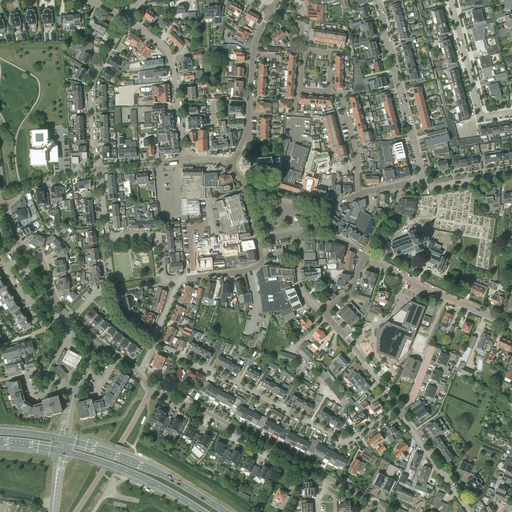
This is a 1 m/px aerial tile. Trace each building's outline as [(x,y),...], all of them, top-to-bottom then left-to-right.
[(402,4),(403,3),(401,0),(400,0),(396,1),(397,4),(391,5),(392,11),(400,9),(400,10),(404,9),(404,7),(400,8),(399,4),(402,4)] [(511,7),(511,5),(510,0),(502,0),(505,10),(511,7)] [(166,16),(169,16),(168,2),(158,3),(158,7),(161,7),(162,4),(164,4),(165,7),(166,16)] [(234,11),(237,5),(232,2),(229,8),(234,11)] [(307,20),(323,21),(324,5),(311,4),(311,6),(308,6),(307,20)] [(207,7),(208,8),(204,8),(205,18),(214,17),(214,6),(211,6),(211,5),(208,6),(208,7),(207,7)] [(237,5),(234,11),(240,14),(243,8),(237,5)] [(185,14),(185,13),(184,6),(176,7),(177,14),(182,13),(182,20),(192,19),(194,19),(194,14),(192,14),(185,14)] [(214,20),(215,23),(215,24),(220,24),(219,17),(222,16),(224,7),(220,7),(220,6),(214,6),(214,17),(214,20)] [(363,17),(369,16),(366,7),(358,9),(360,18),(361,18),(363,17)] [(152,14),(153,13),(146,8),(144,11),(147,13),(144,17),(147,19),(146,19),(151,23),(153,20),(155,21),(158,17),(156,16),(152,14)] [(482,9),(481,9),(471,12),(472,18),(482,15),(481,13),(483,12),(482,9)] [(52,20),(51,15),(51,11),(49,11),(49,10),(45,10),(45,12),(43,12),(43,15),(42,16),(42,21),(44,21),(44,24),(45,26),(51,26),(51,24),(52,24),(51,20),(52,20)] [(435,18),(443,16),(442,10),(433,12),(435,18)] [(28,11),(28,13),(26,13),(27,17),(26,17),(26,22),(28,22),(29,25),(29,29),(36,28),(36,24),(35,21),(36,20),(35,15),(34,15),(34,12),(32,12),(32,11),(28,11)] [(74,24),(74,26),(80,26),(80,28),(84,28),(83,11),(79,12),(79,15),(73,15),(74,24)] [(250,20),(254,14),(248,11),(245,17),(243,15),(238,24),(242,27),(247,18),(250,20)] [(506,13),(502,14),(495,16),(496,19),(504,17),(505,23),(511,21),(511,14),(511,15),(511,13),(509,14),(509,12),(506,13)] [(15,13),(11,14),(11,16),(10,16),(11,20),(9,20),(10,24),(12,24),(13,28),(14,32),(21,30),(20,26),(19,23),(20,23),(18,17),(18,18),(17,14),(16,14),(15,13)] [(259,17),(254,14),(250,20),(254,22),(251,28),(247,26),(246,29),(251,32),(256,23),(258,25),(261,20),(259,19),(259,17)] [(64,16),(65,20),(63,20),(64,24),(69,24),(69,27),(71,27),(71,30),(74,30),(74,24),(73,15),(64,16)] [(492,19),(484,21),(482,15),(472,18),(474,24),(476,23),(477,27),(486,24),(493,22),(492,19)] [(98,30),(102,22),(96,19),(96,20),(92,18),(91,21),(95,23),(92,28),(94,29),(95,28),(98,30)] [(445,22),(436,24),(434,24),(435,30),(438,29),(438,30),(446,27),(448,27),(446,21),(445,22)] [(511,21),(505,23),(507,29),(504,29),(503,28),(499,30),(499,32),(496,32),(496,35),(500,34),(503,33),(510,31),(510,30),(511,29),(511,21)] [(102,22),(98,30),(102,32),(101,33),(104,34),(108,25),(102,22)] [(477,27),(478,30),(472,31),(474,42),(482,40),(485,39),(484,36),(485,34),(483,28),(494,26),(493,22),(486,24),(477,27)] [(365,31),(372,29),(370,23),(363,25),(365,31)] [(174,43),(178,38),(182,35),(179,32),(177,33),(176,32),(177,31),(173,27),(169,31),(171,33),(167,37),(174,43)] [(322,42),(324,31),(321,31),(322,28),(317,27),(316,30),(311,29),(309,40),(315,41),(315,43),(319,44),(319,42),(322,42)] [(405,27),(397,29),(398,35),(406,33),(406,34),(410,32),(409,27),(405,28),(405,27)] [(438,30),(439,35),(437,36),(438,39),(439,39),(446,37),(445,34),(448,33),(446,27),(438,30)] [(250,35),(240,30),(239,29),(237,33),(247,39),(250,35)] [(276,33),(281,40),(282,42),(284,45),(288,43),(284,37),(288,35),(286,31),(284,32),(283,29),(281,30),(280,30),(278,31),(278,30),(277,30),(276,31),(276,32),(276,33)] [(327,32),(324,31),(322,42),(326,43),(325,44),(330,45),(330,43),(333,44),(335,33),(332,32),(332,30),(327,29),(327,32)] [(365,31),(362,32),(364,36),(366,35),(366,38),(374,36),(372,29),(365,31)] [(338,33),(335,33),(333,44),(336,44),(336,46),(341,47),(341,45),(344,46),(346,34),(343,34),(343,32),(338,31),(338,33)] [(126,41),(127,41),(126,42),(125,43),(129,45),(130,44),(135,37),(129,32),(127,36),(129,37),(126,41)] [(281,40),(276,33),(275,33),(275,32),(274,32),(273,33),(273,34),(271,36),(277,45),(282,42),(281,40)] [(42,33),(37,34),(38,38),(34,39),(35,43),(43,41),(42,33)] [(247,39),(237,33),(233,40),(237,41),(237,42),(243,45),(244,43),(245,44),(246,42),(247,41),(247,40),(247,39)] [(408,39),(406,34),(406,33),(398,35),(400,41),(406,39),(407,42),(412,41),(415,40),(414,37),(408,39)] [(135,37),(130,44),(135,47),(137,43),(139,45),(142,41),(135,37)] [(446,37),(439,39),(440,42),(439,43),(440,49),(443,48),(451,46),(453,45),(451,39),(447,40),(446,37)] [(178,38),(174,42),(177,45),(176,45),(180,49),(184,45),(186,47),(190,43),(185,39),(182,42),(178,38)] [(485,50),(482,40),(474,42),(477,52),(485,50)] [(375,42),(369,44),(369,41),(366,41),(355,44),(354,49),(358,48),(359,47),(360,48),(364,47),(368,49),(369,48),(369,51),(377,49),(375,42)] [(412,41),(407,42),(407,45),(401,46),(403,52),(411,51),(415,50),(414,48),(410,49),(409,45),(413,44),(412,41)] [(76,45),(76,48),(82,52),(78,60),(86,64),(91,56),(86,54),(88,50),(90,52),(94,45),(88,42),(84,48),(79,45),(76,45)] [(142,48),(145,51),(147,52),(151,47),(146,43),(142,48)] [(145,51),(140,58),(139,59),(141,61),(145,60),(146,59),(154,50),(151,47),(147,52),(145,51)] [(127,60),(132,53),(133,54),(136,50),(134,48),(131,52),(128,50),(123,57),(127,60)] [(145,51),(142,48),(136,55),(140,58),(145,51)] [(244,54),(241,54),(242,50),(231,49),(231,52),(233,52),(233,60),(244,61),(244,54)] [(369,51),(367,51),(369,58),(364,59),(365,62),(371,61),(376,59),(376,56),(379,56),(377,49),(369,51)] [(411,51),(403,52),(404,58),(412,56),(412,57),(416,56),(415,50),(411,51)] [(489,56),(486,57),(479,59),(481,69),(491,67),(489,56)] [(455,63),(454,57),(446,60),(447,65),(455,63)] [(113,70),(120,74),(122,71),(118,69),(120,66),(118,65),(121,61),(117,59),(116,60),(112,58),(112,60),(110,60),(109,62),(110,63),(109,64),(114,67),(113,70)] [(183,71),(189,70),(189,62),(190,62),(190,58),(183,58),(183,62),(182,63),(183,71)] [(162,59),(144,61),(145,68),(163,65),(162,59)] [(365,62),(359,64),(355,65),(354,65),(353,88),(353,94),(366,91),(364,85),(363,79),(360,67),(371,64),(371,61),(365,62)] [(375,73),(382,71),(381,66),(382,66),(380,61),(373,63),(375,73)] [(80,67),(77,73),(84,76),(86,71),(80,67)] [(449,78),(459,76),(457,70),(454,71),(453,67),(446,69),(447,73),(449,78)] [(491,67),(481,69),(484,80),(492,78),(490,71),(492,71),(491,67)] [(157,72),(157,76),(157,77),(161,76),(161,77),(166,77),(166,75),(166,74),(166,68),(154,70),(154,72),(157,72)] [(120,74),(113,70),(111,73),(106,70),(105,71),(104,71),(103,73),(103,74),(102,76),(106,78),(105,79),(109,81),(112,76),(113,77),(115,75),(118,77),(120,74)] [(203,70),(202,70),(196,71),(183,72),(184,80),(194,79),(193,75),(197,75),(198,82),(203,81),(203,80),(203,70)] [(84,76),(77,73),(74,78),(81,82),(84,76)] [(417,74),(409,76),(410,82),(416,80),(417,83),(425,81),(425,78),(422,79),(421,74),(417,75),(417,74)] [(376,76),(363,79),(364,85),(373,83),(375,90),(387,87),(387,86),(387,83),(386,83),(384,77),(377,79),(376,76)] [(459,76),(449,78),(448,79),(449,82),(451,81),(452,84),(460,81),(459,76)] [(452,84),(450,84),(451,90),(453,90),(453,89),(462,87),(460,81),(452,84)] [(499,89),(497,83),(488,85),(489,92),(499,89)] [(144,98),(145,98),(148,98),(148,99),(157,99),(160,98),(160,97),(163,97),(164,98),(166,98),(166,96),(170,96),(169,88),(168,85),(161,86),(155,86),(155,94),(152,94),(152,93),(151,92),(143,93),(144,98)] [(414,95),(422,93),(420,87),(412,89),(414,95)] [(463,93),(462,87),(453,89),(453,90),(455,95),(463,93)] [(231,89),(228,89),(228,92),(231,92),(231,96),(231,97),(242,98),(243,89),(232,89),(231,89)] [(500,95),(499,89),(489,92),(491,97),(494,97),(495,100),(509,96),(508,93),(500,95)] [(386,92),(377,95),(378,99),(379,98),(381,103),(383,103),(390,101),(389,95),(387,95),(386,92)] [(456,114),(457,114),(457,113),(459,113),(468,110),(466,105),(458,107),(455,108),(456,114)] [(242,115),(242,106),(228,106),(228,114),(242,115)] [(152,113),(150,113),(150,116),(160,115),(160,114),(164,114),(164,112),(164,107),(151,108),(152,113)] [(457,113),(457,114),(459,122),(469,120),(468,117),(469,117),(468,110),(459,113),(457,113)] [(172,113),(164,114),(160,114),(160,115),(161,130),(173,129),(173,124),(173,118),(172,113)] [(335,123),(337,122),(336,118),(334,118),(333,115),(323,118),(325,128),(336,126),(335,123)] [(200,126),(206,125),(205,119),(199,120),(199,117),(188,118),(188,121),(188,127),(189,130),(200,129),(200,126)] [(219,126),(220,137),(220,138),(221,138),(222,142),(223,149),(228,148),(226,137),(227,137),(227,133),(226,131),(225,121),(221,122),(222,126),(219,126)] [(429,122),(421,124),(423,130),(431,128),(429,122)] [(336,126),(325,128),(328,139),(339,136),(338,133),(340,133),(339,128),(337,129),(336,126)] [(447,142),(450,141),(448,134),(447,134),(446,129),(426,134),(427,139),(425,140),(428,149),(430,148),(431,151),(431,150),(432,149),(434,156),(443,154),(448,153),(448,151),(448,148),(447,142)] [(171,134),(171,130),(157,131),(158,134),(162,134),(166,134),(167,142),(169,142),(178,141),(177,133),(171,134)] [(198,131),(199,140),(198,140),(198,152),(207,151),(207,140),(206,134),(207,134),(207,130),(206,130),(202,130),(202,131),(198,131)] [(398,130),(390,132),(392,138),(399,136),(398,130)] [(53,145),(52,144),(54,142),(53,141),(51,143),(50,142),(49,133),(47,133),(47,132),(43,132),(43,133),(40,134),(40,132),(36,132),(35,135),(33,136),(33,140),(34,140),(34,143),(33,143),(33,147),(34,147),(34,151),(31,151),(31,155),(33,155),(33,158),(31,158),(31,162),(34,163),(35,165),(39,165),(39,164),(42,164),(42,165),(46,165),(46,162),(50,162),(54,162),(55,160),(58,159),(57,147),(56,147),(56,145),(53,145)] [(228,133),(227,133),(227,137),(228,137),(230,148),(236,147),(235,142),(237,142),(237,139),(236,138),(235,132),(230,133),(228,133)] [(359,134),(360,135),(360,138),(358,138),(360,143),(361,142),(362,145),(373,143),(372,140),(375,139),(373,134),(371,135),(370,132),(367,133),(359,134)] [(73,135),(68,136),(68,138),(76,138),(76,141),(75,141),(75,143),(80,143),(80,141),(84,141),(84,135),(76,135),(73,135)] [(340,139),(339,136),(328,139),(331,149),(334,149),(342,147),(341,146),(341,144),(343,143),(341,139),(340,139)] [(450,141),(447,142),(448,148),(460,146),(459,140),(458,140),(457,136),(450,138),(451,141),(450,141)] [(130,149),(130,158),(136,157),(136,149),(134,149),(134,146),(133,146),(132,140),(128,140),(128,144),(129,144),(130,149)] [(179,154),(178,141),(169,142),(169,148),(171,147),(172,154),(179,154)] [(380,141),(379,142),(374,143),(375,143),(376,149),(382,150),(384,161),(387,162),(391,161),(392,165),(394,180),(410,176),(401,143),(392,145),(391,141),(388,142),(380,142),(380,141)] [(304,176),(301,175),(310,145),(303,143),(302,147),(294,144),(285,174),(283,173),(281,181),(279,181),(278,187),(277,188),(278,188),(295,193),(298,182),(299,180),(303,181),(304,176)] [(164,155),(172,154),(171,147),(169,148),(167,148),(167,145),(163,146),(164,148),(159,148),(159,153),(164,153),(164,155)] [(344,146),(341,146),(342,147),(334,149),(336,160),(347,157),(346,153),(348,153),(347,148),(345,149),(344,146)] [(78,153),(71,154),(72,164),(79,164),(78,160),(87,159),(87,153),(78,153)] [(311,153),(309,162),(315,163),(315,164),(318,163),(317,157),(317,156),(318,155),(311,153)] [(448,153),(443,154),(444,161),(437,162),(438,171),(448,169),(447,162),(450,161),(449,159),(448,153)] [(483,155),(480,155),(481,161),(484,161),(485,164),(491,163),(490,155),(489,153),(483,154),(483,155)] [(317,156),(317,157),(318,163),(328,161),(326,154),(317,156)] [(480,155),(477,156),(477,155),(471,156),(472,166),(478,165),(478,162),(481,161),(480,155)] [(280,167),(280,166),(279,159),(280,158),(279,158),(278,159),(277,156),(271,156),(271,158),(248,160),(248,161),(241,161),(240,161),(240,162),(241,169),(240,170),(241,170),(242,170),(248,169),(249,170),(250,170),(263,169),(263,171),(267,171),(267,169),(272,168),(272,167),(279,166),(280,167)] [(384,170),(383,170),(383,171),(383,172),(383,182),(383,183),(384,183),(385,183),(385,182),(394,180),(392,165),(391,161),(387,162),(384,161),(384,170)] [(309,162),(306,171),(313,173),(315,164),(315,163),(309,162)] [(182,215),(187,215),(200,215),(199,200),(205,199),(204,188),(203,176),(202,176),(202,170),(182,170),(182,177),(182,181),(182,186),(182,192),(181,192),(182,213),(182,215)] [(372,172),(372,173),(372,184),(378,184),(378,177),(380,177),(380,172),(372,172)] [(155,191),(154,180),(148,181),(147,173),(137,174),(138,185),(146,184),(147,187),(150,187),(151,192),(155,191)] [(204,176),(203,176),(204,188),(210,188),(210,187),(213,187),(215,187),(217,186),(228,183),(233,182),(229,175),(229,176),(228,176),(228,175),(225,176),(225,175),(218,178),(219,180),(217,180),(217,173),(212,174),(212,175),(208,175),(208,174),(203,174),(204,176)] [(302,188),(301,194),(311,197),(313,191),(315,192),(317,187),(315,187),(317,179),(305,176),(304,179),(303,179),(302,188)] [(78,182),(78,185),(74,185),(75,192),(79,191),(79,190),(85,189),(84,181),(78,182)] [(233,182),(228,183),(217,186),(215,187),(213,187),(213,190),(215,190),(215,191),(220,191),(220,193),(223,193),(223,194),(231,191),(232,191),(235,187),(234,186),(233,183),(232,183),(232,182),(233,182)] [(334,182),(331,182),(331,188),(334,187),(335,195),(342,194),(341,184),(335,185),(334,182)] [(343,192),(351,192),(350,184),(343,184),(343,192)] [(60,186),(56,187),(57,195),(56,195),(57,202),(63,201),(62,195),(64,195),(63,187),(60,187),(60,186)] [(313,191),(311,197),(323,200),(325,195),(326,190),(317,187),(315,192),(313,191)] [(38,189),(36,190),(37,200),(37,203),(38,203),(38,204),(40,204),(45,203),(45,206),(47,206),(49,206),(48,195),(44,195),(44,193),(43,189),(41,189),(41,188),(38,189)] [(117,196),(117,193),(109,194),(109,200),(112,200),(112,202),(117,201),(117,196)] [(230,228),(247,223),(248,223),(246,217),(244,212),(245,211),(244,209),(243,205),(241,200),(242,200),(240,194),(222,199),(223,200),(216,202),(220,215),(220,218),(222,233),(224,233),(224,235),(229,235),(232,235),(230,228)] [(389,195),(380,194),(378,194),(377,198),(380,198),(379,203),(388,205),(389,195)] [(511,203),(510,194),(503,195),(504,198),(503,199),(503,204),(511,203)] [(485,198),(486,201),(484,201),(482,203),(483,205),(484,206),(486,206),(487,211),(499,209),(500,203),(494,203),(493,197),(485,198)] [(83,199),(83,201),(83,204),(79,204),(78,205),(75,205),(76,208),(79,208),(92,206),(92,200),(89,201),(89,198),(83,199)] [(352,240),(357,243),(360,238),(361,238),(362,236),(368,239),(373,228),(376,223),(375,223),(376,221),(370,217),(370,216),(363,211),(365,207),(367,207),(366,200),(366,199),(359,201),(358,200),(358,201),(351,203),(347,205),(349,209),(348,213),(342,220),(344,222),(343,222),(345,224),(345,223),(346,224),(346,223),(347,221),(355,223),(354,225),(352,229),(347,238),(351,241),(352,241),(352,240)] [(397,210),(394,210),(393,212),(397,213),(396,215),(413,217),(414,211),(415,211),(416,201),(405,199),(405,202),(398,201),(397,210)] [(31,218),(30,215),(28,209),(27,210),(25,205),(27,205),(25,200),(19,202),(22,210),(15,212),(18,221),(25,218),(25,220),(31,218)] [(73,200),(67,201),(64,201),(64,207),(67,207),(68,209),(74,208),(73,200)] [(349,209),(347,205),(347,204),(339,207),(341,214),(337,219),(329,212),(322,218),(334,228),(342,220),(348,213),(349,209)] [(135,216),(135,219),(127,219),(128,229),(132,229),(138,229),(137,216),(135,216)] [(86,219),(87,228),(92,227),(92,225),(94,224),(94,218),(86,219)] [(344,222),(342,220),(334,228),(340,234),(344,229),(345,228),(343,227),(342,227),(345,224),(343,222),(344,222)] [(347,221),(346,224),(348,224),(342,234),(342,235),(347,238),(352,229),(354,225),(355,223),(347,221)] [(250,232),(247,223),(230,228),(232,235),(250,232)] [(28,239),(32,235),(35,231),(34,228),(31,229),(29,226),(21,231),(22,234),(23,237),(25,236),(26,237),(28,239)] [(92,229),(85,229),(81,230),(82,233),(87,232),(88,238),(96,237),(95,231),(92,231),(92,229)] [(444,238),(438,236),(435,243),(430,240),(428,240),(428,239),(429,239),(428,239),(427,236),(428,235),(427,235),(427,236),(424,235),(424,234),(424,235),(421,236),(421,235),(420,235),(420,234),(420,233),(419,233),(418,232),(418,233),(417,230),(415,231),(415,230),(414,231),(411,232),(411,231),(410,231),(411,232),(408,233),(407,233),(406,233),(407,234),(408,236),(404,238),(403,237),(403,238),(399,240),(398,239),(398,240),(394,242),(393,241),(393,242),(391,243),(391,244),(390,244),(390,245),(391,245),(391,247),(390,247),(391,248),(393,255),(394,256),(394,255),(396,254),(395,255),(395,256),(396,257),(397,256),(398,255),(399,257),(398,258),(399,258),(399,257),(404,255),(404,256),(405,256),(404,255),(409,253),(409,254),(410,254),(409,253),(414,251),(415,254),(415,255),(416,254),(419,253),(419,254),(420,253),(419,252),(422,251),(423,252),(423,251),(432,255),(428,263),(433,265),(432,268),(433,268),(436,269),(436,270),(437,272),(439,273),(441,272),(443,270),(445,271),(447,266),(445,265),(447,259),(442,257),(440,256),(441,252),(439,251),(441,246),(444,238)] [(32,235),(28,239),(30,241),(32,241),(31,243),(37,246),(40,236),(35,234),(34,235),(32,235)] [(40,237),(40,236),(37,246),(42,248),(45,243),(47,244),(50,237),(42,234),(40,237)] [(50,235),(50,237),(47,244),(50,245),(49,246),(51,248),(53,250),(61,244),(57,239),(57,240),(55,237),(50,235)] [(360,238),(357,243),(364,247),(368,239),(362,236),(361,238),(360,238)] [(96,237),(88,238),(89,244),(84,244),(84,247),(94,246),(94,243),(97,243),(96,237)] [(253,240),(241,242),(242,249),(241,250),(242,252),(243,252),(255,250),(253,240)] [(304,243),(304,253),(314,253),(316,253),(317,243),(315,243),(314,243),(313,242),(312,242),(311,243),(305,243),(304,243)] [(325,253),(324,253),(325,259),(326,265),(327,270),(336,270),(336,264),(335,253),(331,252),(331,243),(331,242),(330,242),(325,242),(325,243),(325,253)] [(318,260),(325,259),(324,253),(325,253),(325,243),(324,243),(317,243),(316,253),(318,253),(318,260)] [(341,264),(343,257),(345,247),(332,243),(331,243),(331,252),(335,253),(336,264),(337,264),(337,270),(341,270),(342,270),(344,270),(345,264),(341,264)] [(61,244),(53,250),(57,255),(58,254),(59,258),(68,256),(67,252),(65,249),(61,244)] [(94,246),(84,247),(85,250),(89,249),(90,255),(98,254),(97,248),(94,249),(94,246)] [(231,254),(224,255),(224,259),(225,259),(225,262),(226,267),(256,261),(254,251),(243,253),(231,254)] [(344,270),(351,272),(352,272),(353,272),(355,265),(352,264),(354,254),(348,251),(345,264),(344,270)] [(179,253),(175,253),(177,271),(183,270),(182,263),(180,263),(179,260),(180,260),(179,253)] [(304,253),(304,261),(311,261),(316,261),(318,261),(318,260),(318,253),(316,253),(314,253),(304,253)] [(90,258),(91,261),(87,262),(87,265),(90,264),(96,263),(96,261),(99,260),(100,259),(99,257),(98,257),(98,254),(90,255),(87,256),(87,259),(90,258)] [(224,255),(223,255),(212,256),(213,261),(214,267),(218,267),(218,266),(219,266),(220,266),(224,266),(224,262),(225,262),(225,259),(224,259),(224,255)] [(68,256),(59,258),(59,261),(55,262),(55,264),(56,268),(66,266),(65,263),(69,261),(68,256)] [(90,264),(90,267),(89,267),(90,273),(100,272),(100,269),(101,269),(101,266),(100,266),(97,266),(96,263),(90,264)] [(270,265),(263,266),(263,270),(257,273),(261,306),(262,313),(282,311),(292,306),(291,305),(299,302),(294,289),(290,289),(281,292),(281,281),(282,277),(283,266),(270,265)] [(66,266),(56,268),(57,274),(59,273),(60,276),(66,275),(66,272),(67,272),(66,266)] [(281,281),(281,292),(290,289),(289,284),(285,285),(285,282),(291,281),(292,284),(296,283),(294,272),(294,267),(287,267),(286,281),(281,281)] [(365,289),(371,273),(365,271),(360,288),(365,289)] [(89,273),(90,279),(89,279),(89,281),(98,281),(98,278),(101,278),(101,277),(102,277),(102,274),(101,274),(100,272),(90,273),(89,273)] [(305,275),(300,275),(302,281),(307,280),(316,279),(321,279),(320,274),(316,274),(316,273),(315,273),(315,274),(313,274),(313,273),(312,273),(305,274),(305,275)] [(371,273),(365,289),(372,291),(377,275),(371,273)] [(342,274),(340,280),(338,279),(336,285),(345,287),(346,281),(349,282),(351,275),(342,274)] [(66,275),(60,276),(60,279),(58,279),(59,282),(59,285),(69,283),(68,277),(67,278),(66,275)] [(250,293),(245,294),(242,281),(235,283),(238,296),(244,295),(244,299),(243,299),(245,306),(253,304),(250,293)] [(211,299),(215,284),(207,282),(203,297),(211,299)] [(480,285),(475,283),(473,282),(471,286),(472,286),(470,292),(475,295),(480,285)] [(69,283),(59,285),(60,291),(63,291),(63,292),(64,295),(70,292),(69,290),(70,289),(69,283)] [(222,294),(221,303),(225,304),(226,297),(226,294),(231,295),(231,293),(232,284),(225,284),(225,285),(223,285),(222,294)] [(480,285),(475,295),(481,297),(483,291),(484,291),(486,287),(480,285)] [(187,286),(183,293),(192,297),(192,296),(191,296),(193,292),(194,293),(195,290),(194,289),(187,286)] [(156,293),(166,296),(167,292),(162,290),(162,289),(158,287),(156,293)] [(7,288),(0,292),(0,295),(2,299),(10,293),(7,288)] [(365,289),(360,288),(356,299),(365,301),(368,302),(372,291),(365,289)] [(375,301),(375,302),(374,304),(378,305),(379,302),(385,304),(387,299),(388,294),(384,292),(383,293),(378,291),(375,301)] [(70,292),(64,295),(66,297),(67,298),(66,299),(70,303),(73,301),(77,296),(73,292),(71,293),(70,292)] [(497,292),(497,294),(495,293),(494,294),(492,297),(490,302),(496,304),(496,305),(500,306),(504,296),(504,295),(504,294),(497,292)] [(2,299),(0,299),(0,301),(2,305),(14,298),(10,293),(2,299)] [(184,305),(197,311),(198,307),(190,304),(190,303),(189,303),(190,301),(191,301),(192,297),(183,293),(180,301),(185,303),(184,305)] [(133,305),(134,305),(133,304),(131,297),(123,299),(126,309),(134,307),(133,305)] [(14,298),(2,305),(2,306),(5,311),(8,309),(17,303),(14,298)] [(342,319),(354,307),(350,302),(337,315),(342,319)] [(387,323),(376,333),(376,353),(398,362),(407,353),(418,324),(425,308),(410,302),(395,315),(393,320),(391,325),(387,323)] [(17,303),(8,309),(12,314),(20,308),(17,303)] [(178,306),(175,314),(181,316),(182,312),(184,313),(186,309),(178,306)] [(354,307),(342,319),(346,323),(359,311),(354,307)] [(20,308),(12,314),(15,319),(23,313),(20,308)] [(281,312),(285,321),(295,317),(291,308),(281,312)] [(98,316),(96,314),(92,309),(85,317),(88,320),(85,323),(89,326),(92,323),(98,316)] [(146,311),(144,316),(154,321),(156,316),(146,311)] [(363,316),(359,311),(346,323),(350,328),(363,316)] [(23,313),(15,319),(18,324),(26,318),(23,313)] [(442,321),(440,325),(447,328),(452,316),(445,313),(442,321)] [(181,316),(175,314),(172,321),(180,324),(183,317),(181,316)] [(98,315),(98,316),(92,323),(95,326),(92,329),(96,333),(99,329),(105,322),(104,322),(102,320),(103,320),(98,315)] [(141,317),(140,320),(135,318),(133,322),(140,325),(141,321),(152,326),(154,321),(144,316),(142,315),(141,317)] [(424,316),(420,326),(427,328),(431,318),(424,316)] [(306,329),(312,323),(307,318),(306,319),(304,317),(299,322),(296,320),(293,323),(297,327),(300,324),(306,330),(300,335),(305,337),(309,332),(306,329)] [(30,324),(26,318),(18,324),(21,329),(30,324)] [(105,321),(104,322),(105,322),(99,329),(102,332),(99,335),(102,338),(105,335),(111,327),(109,326),(109,325),(105,321)] [(468,333),(472,325),(471,325),(471,324),(469,323),(468,324),(465,322),(461,330),(468,333)] [(169,326),(166,334),(174,338),(176,334),(175,334),(177,330),(169,326)] [(111,327),(105,335),(108,337),(106,341),(109,344),(112,340),(118,333),(116,331),(111,327)] [(314,342),(323,332),(319,329),(312,336),(310,338),(314,342)] [(118,332),(118,333),(112,340),(115,343),(112,346),(117,350),(119,346),(125,339),(125,338),(122,337),(123,336),(118,332)] [(314,342),(313,344),(318,348),(321,345),(320,343),(327,336),(323,332),(314,342)] [(192,340),(187,348),(193,351),(196,345),(198,342),(197,342),(198,341),(202,334),(199,333),(195,339),(196,340),(195,341),(192,340)] [(174,338),(166,334),(162,341),(171,345),(174,338)] [(489,346),(491,342),(488,340),(490,337),(482,334),(476,348),(483,351),(486,345),(489,346)] [(467,347),(458,366),(456,371),(471,377),(473,372),(464,368),(476,338),(472,336),(467,347)] [(503,348),(506,340),(500,337),(497,346),(496,348),(498,349),(499,347),(503,348)] [(125,338),(125,339),(119,346),(123,349),(120,352),(124,355),(126,351),(132,344),(129,342),(130,342),(125,338)] [(511,342),(506,340),(503,348),(502,350),(502,351),(502,352),(504,353),(507,352),(508,353),(509,351),(511,343),(511,342)] [(22,344),(17,345),(19,352),(15,353),(16,357),(13,357),(17,372),(35,367),(34,362),(23,365),(22,360),(21,361),(19,356),(20,356),(25,355),(27,355),(27,354),(34,352),(36,352),(35,347),(33,348),(32,345),(31,341),(26,343),(25,342),(23,343),(22,344)] [(224,342),(218,352),(221,353),(227,343),(224,342)] [(132,343),(132,344),(126,351),(130,354),(128,356),(133,359),(137,355),(135,354),(139,349),(136,347),(137,347),(132,343)] [(19,352),(17,345),(1,349),(4,360),(5,359),(7,364),(5,365),(8,374),(17,372),(13,357),(16,357),(15,353),(19,352)] [(202,348),(196,345),(193,351),(198,354),(202,348)] [(203,345),(202,348),(198,354),(203,357),(208,348),(203,345)] [(303,346),(297,352),(307,362),(313,356),(303,346)] [(210,349),(208,348),(203,357),(209,360),(212,353),(209,352),(210,349)] [(492,348),(487,361),(491,363),(494,357),(495,357),(497,351),(492,348)] [(57,364),(59,365),(57,367),(55,369),(63,378),(65,376),(67,375),(60,367),(68,352),(63,350),(57,361),(57,362),(57,363),(57,364)] [(249,358),(246,365),(250,367),(258,352),(254,350),(250,359),(249,358)] [(440,353),(438,358),(448,361),(449,358),(455,360),(457,355),(444,350),(442,354),(440,353)] [(67,351),(60,363),(71,369),(75,371),(81,358),(74,355),(67,351)] [(277,359),(294,364),(297,357),(280,351),(277,359)] [(317,351),(313,355),(319,361),(325,354),(321,351),(319,353),(317,351)] [(155,361),(163,364),(166,359),(165,359),(166,356),(162,354),(161,357),(158,355),(155,361)] [(341,355),(333,362),(332,364),(333,366),(330,369),(332,371),(345,359),(341,355)] [(507,355),(503,362),(508,364),(511,357),(507,355)] [(221,366),(225,359),(219,356),(216,363),(221,366)] [(413,380),(420,362),(409,357),(402,376),(413,380)] [(439,363),(437,367),(450,372),(448,370),(449,366),(446,365),(448,361),(438,358),(436,363),(439,363)] [(225,359),(221,366),(227,369),(230,362),(225,359)] [(332,371),(335,373),(337,371),(339,372),(343,368),(349,363),(345,359),(332,371)] [(237,374),(237,375),(241,368),(242,365),(239,364),(241,361),(239,360),(236,365),(232,372),(234,373),(236,375),(237,374)] [(163,364),(155,361),(153,367),(156,368),(153,373),(160,376),(162,371),(160,370),(163,364)] [(236,365),(230,362),(227,369),(232,372),(236,365)] [(253,366),(251,369),(248,368),(245,374),(251,377),(254,371),(256,368),(253,366)] [(193,378),(192,379),(201,384),(205,377),(196,372),(196,373),(190,370),(190,371),(181,367),(179,369),(175,376),(185,382),(188,376),(193,378)] [(433,370),(432,374),(441,378),(443,374),(449,376),(450,372),(437,367),(436,370),(434,369),(433,370)] [(266,389),(270,382),(272,380),(266,377),(269,371),(266,370),(264,374),(261,379),(264,381),(261,386),(266,389)] [(119,371),(116,376),(124,381),(127,376),(119,371)] [(254,371),(251,377),(256,380),(260,374),(254,371)] [(275,385),(271,392),(277,395),(280,388),(278,387),(281,381),(280,380),(283,376),(286,378),(288,374),(283,371),(280,377),(279,377),(277,383),(275,385)] [(353,371),(346,379),(349,382),(353,385),(356,388),(355,389),(356,390),(355,390),(356,391),(366,382),(357,372),(356,374),(353,371)] [(432,380),(431,383),(444,388),(446,384),(440,381),(441,378),(432,374),(430,377),(431,377),(430,379),(432,380)] [(116,376),(113,381),(121,386),(123,387),(126,382),(124,381),(116,376)] [(11,388),(21,386),(19,380),(10,383),(11,388)] [(113,381),(110,386),(120,392),(123,387),(121,386),(113,381)] [(202,391),(205,393),(209,395),(210,396),(215,386),(212,385),(212,386),(209,385),(209,383),(207,382),(204,387),(202,391)] [(270,382),(266,389),(271,392),(275,385),(270,382)] [(361,396),(356,401),(357,402),(358,402),(360,404),(361,405),(368,397),(364,394),(365,393),(371,387),(366,382),(356,391),(358,393),(361,396)] [(427,385),(426,390),(435,394),(437,390),(442,392),(444,388),(431,383),(430,386),(427,385)] [(282,385),(280,388),(277,395),(282,398),(284,394),(287,395),(292,385),(290,384),(287,388),(282,385)] [(299,395),(294,393),(297,386),(294,385),(289,395),(291,396),(289,401),(294,404),(299,395)] [(21,386),(11,388),(13,394),(22,391),(21,386)] [(110,386),(107,391),(116,396),(117,397),(120,392),(121,392),(120,392),(110,386)] [(210,396),(208,398),(213,401),(219,390),(216,389),(217,387),(215,386),(210,396)] [(219,390),(213,401),(219,404),(220,401),(226,389),(224,388),(222,392),(219,390)] [(229,391),(226,389),(220,401),(225,404),(229,396),(227,394),(229,391)] [(434,398),(435,394),(426,390),(424,395),(426,396),(425,399),(435,403),(437,399),(434,398)] [(22,391),(13,394),(14,400),(24,397),(22,391)] [(107,391),(104,396),(113,401),(116,396),(107,391)] [(302,397),(299,395),(294,404),(299,407),(306,394),(304,393),(302,397)] [(309,396),(306,394),(299,407),(305,410),(308,403),(305,402),(307,399),(309,396)] [(113,401),(104,396),(102,400),(108,408),(113,401)] [(230,407),(235,397),(233,396),(233,398),(229,396),(225,404),(226,404),(230,406),(230,407)] [(235,397),(230,407),(233,409),(233,410),(236,412),(237,409),(237,410),(240,404),(242,405),(243,406),(245,401),(240,398),(240,397),(238,396),(238,397),(236,396),(236,398),(235,397)] [(24,397),(14,400),(16,408),(25,401),(24,397)] [(57,397),(48,399),(42,401),(42,403),(45,413),(46,417),(61,413),(57,397)] [(325,399),(320,407),(317,413),(320,415),(318,417),(324,420),(328,414),(322,411),(325,405),(328,400),(325,399)] [(91,400),(82,402),(77,404),(80,418),(81,420),(96,416),(95,412),(92,402),(91,400)] [(102,400),(97,401),(100,411),(100,413),(101,413),(106,411),(106,409),(108,408),(102,400)] [(416,406),(411,410),(412,412),(411,412),(413,415),(414,414),(414,415),(424,409),(425,408),(419,400),(414,404),(416,406)] [(29,404),(25,401),(16,408),(24,412),(29,404)] [(312,411),(314,412),(319,402),(317,401),(316,401),(313,406),(308,403),(305,410),(310,413),(312,411)] [(374,413),(382,408),(378,401),(369,407),(374,413)] [(360,404),(358,402),(357,402),(356,404),(360,410),(357,412),(358,414),(357,415),(361,422),(366,418),(364,416),(367,414),(364,410),(361,405),(360,404)] [(33,406),(29,404),(24,412),(31,417),(33,406)] [(237,410),(236,412),(235,414),(236,414),(240,416),(240,417),(245,407),(243,406),(240,404),(237,410)] [(37,405),(33,406),(31,417),(40,414),(37,405)] [(245,407),(240,417),(241,417),(245,419),(252,408),(253,406),(251,405),(249,408),(248,408),(245,407)] [(164,428),(168,420),(166,418),(165,416),(167,413),(163,411),(164,411),(159,406),(157,410),(158,410),(153,419),(157,421),(156,424),(162,425),(162,427),(164,428)] [(252,408),(245,419),(246,420),(246,419),(250,422),(251,422),(255,414),(252,413),(253,411),(254,409),(252,408)] [(427,413),(424,409),(414,415),(418,420),(423,417),(424,419),(430,416),(428,413),(427,413)] [(256,425),(261,416),(259,414),(258,416),(255,414),(251,422),(255,424),(255,425),(256,425)] [(328,414),(324,420),(329,423),(333,417),(328,414)] [(361,422),(357,415),(352,419),(356,425),(361,422)] [(262,428),(263,428),(267,419),(261,416),(256,425),(262,428)] [(338,420),(333,417),(329,423),(335,426),(338,420)] [(171,421),(168,420),(164,428),(166,429),(167,428),(172,432),(174,430),(177,432),(182,423),(183,424),(185,420),(179,419),(178,419),(175,418),(173,421),(171,421)] [(267,419),(263,428),(262,428),(263,429),(267,431),(268,431),(272,423),(269,422),(270,420),(267,419)] [(440,419),(438,420),(426,428),(433,437),(434,436),(435,436),(438,434),(439,435),(441,434),(442,435),(448,431),(452,428),(451,426),(447,429),(440,419)] [(340,429),(342,426),(344,423),(338,420),(335,426),(340,429)] [(344,423),(342,426),(348,429),(350,426),(350,425),(347,420),(345,422),(344,423)] [(268,431),(267,432),(270,434),(272,435),(273,434),(277,426),(280,422),(279,422),(277,421),(276,424),(275,425),(272,423),(268,431)] [(193,444),(198,436),(195,434),(194,433),(196,429),(193,427),(189,422),(187,426),(183,435),(186,437),(185,440),(192,441),(191,443),(193,444)] [(277,426),(273,434),(277,436),(277,437),(278,437),(279,436),(283,428),(281,427),(281,426),(280,428),(277,426)] [(283,428),(279,436),(285,440),(290,431),(291,429),(288,428),(287,430),(286,429),(287,427),(284,426),(283,428)] [(387,438),(390,443),(395,441),(391,436),(394,434),(398,439),(402,436),(398,431),(397,431),(395,429),(396,428),(395,426),(394,427),(393,426),(388,430),(390,433),(386,436),(387,438)] [(452,428),(448,431),(450,434),(446,437),(448,439),(450,437),(455,433),(452,428)] [(285,440),(284,441),(285,441),(290,443),(289,443),(290,443),(294,436),(291,434),(292,432),(290,431),(285,440)] [(290,444),(289,445),(294,447),(295,446),(301,434),(303,432),(301,431),(299,433),(298,434),(297,436),(296,436),(294,436),(290,443),(290,444)] [(379,433),(373,437),(377,444),(383,440),(379,433)] [(198,436),(193,444),(195,445),(195,446),(200,450),(203,454),(207,448),(211,439),(212,440),(214,436),(208,435),(204,434),(203,437),(200,437),(198,436)] [(301,434),(295,446),(300,449),(305,440),(302,438),(304,435),(301,434)] [(436,439),(433,441),(433,442),(432,442),(434,445),(435,444),(436,447),(445,441),(443,438),(441,440),(439,437),(442,435),(441,434),(439,435),(438,434),(435,436),(436,439)] [(377,444),(373,437),(367,441),(372,448),(377,444)] [(223,460),(227,452),(225,451),(223,449),(225,445),(222,443),(218,438),(216,442),(217,442),(212,451),(215,453),(215,456),(221,457),(220,459),(223,460)] [(310,438),(308,441),(310,442),(306,450),(310,452),(313,454),(314,452),(313,452),(320,440),(317,439),(316,441),(310,438)] [(396,447),(397,449),(395,450),(395,451),(393,452),(397,459),(401,456),(403,459),(407,456),(404,452),(408,448),(404,442),(403,441),(402,441),(401,439),(398,441),(401,445),(396,447)] [(308,441),(305,440),(300,449),(301,449),(305,451),(305,452),(306,450),(310,442),(308,441)] [(322,441),(320,440),(313,452),(314,452),(314,453),(314,452),(319,455),(323,447),(320,445),(322,441)] [(445,441),(436,447),(440,452),(446,448),(446,447),(449,446),(445,441)] [(319,455),(319,456),(319,458),(322,459),(323,458),(324,458),(330,446),(328,444),(326,449),(323,447),(319,455)] [(330,446),(324,458),(324,459),(328,461),(329,460),(329,461),(333,453),(332,452),(334,448),(330,446)] [(450,453),(446,448),(440,452),(444,457),(450,453)] [(230,453),(227,452),(223,460),(225,461),(226,460),(231,464),(232,462),(236,464),(241,455),(241,456),(243,452),(237,451),(234,450),(232,453),(230,453)] [(363,451),(361,456),(369,461),(371,456),(363,451)] [(329,461),(328,463),(333,465),(339,454),(337,453),(337,454),(333,453),(329,461)] [(415,453),(410,466),(408,469),(415,472),(421,455),(415,453)] [(454,458),(450,453),(444,457),(447,463),(451,460),(453,463),(458,459),(456,456),(454,458)] [(252,476),(256,468),(254,466),(253,464),(255,461),(251,459),(252,459),(247,454),(245,458),(246,458),(241,467),(245,469),(244,472),(250,473),(250,475),(252,476)] [(342,455),(339,454),(333,465),(339,468),(340,466),(343,467),(348,458),(345,456),(344,458),(341,457),(342,455)] [(352,464),(349,471),(349,472),(354,474),(355,474),(356,471),(360,473),(362,469),(364,464),(362,462),(361,463),(361,462),(355,459),(352,464)] [(473,466),(462,462),(459,469),(470,474),(473,466)] [(509,466),(504,463),(502,469),(505,470),(504,474),(511,477),(511,476),(511,470),(508,469),(509,466)] [(378,473),(372,485),(373,485),(372,486),(377,488),(377,487),(380,488),(379,489),(381,490),(393,466),(389,464),(383,476),(378,473)] [(256,468),(252,476),(254,477),(255,476),(260,480),(262,478),(265,480),(270,471),(271,472),(273,468),(267,467),(266,467),(263,466),(261,469),(259,469),(256,468)] [(393,466),(381,490),(382,491),(382,490),(385,491),(385,492),(389,494),(389,493),(390,493),(396,482),(393,480),(397,472),(399,473),(401,470),(393,466)] [(419,476),(417,481),(425,484),(431,469),(423,466),(421,472),(419,471),(418,476),(419,476)] [(399,482),(405,484),(408,475),(402,473),(399,482)] [(499,476),(497,481),(502,483),(503,480),(510,483),(511,481),(510,481),(511,477),(504,474),(502,477),(499,476)] [(474,477),(465,483),(468,487),(470,490),(473,494),(482,488),(479,484),(482,482),(479,479),(477,480),(474,477)] [(417,481),(414,489),(426,493),(427,490),(426,490),(428,486),(425,484),(417,481)] [(502,483),(497,481),(494,486),(496,487),(494,491),(496,491),(504,495),(506,491),(507,489),(501,486),(502,483)] [(316,495),(316,492),(316,491),(315,491),(315,488),(312,489),(312,483),(304,483),(304,496),(316,495)] [(443,488),(436,493),(445,505),(452,500),(445,490),(444,490),(443,488)] [(395,494),(392,500),(398,502),(402,491),(397,489),(396,492),(395,494)] [(279,490),(278,492),(274,499),(282,502),(280,505),(279,504),(277,507),(282,510),(289,497),(286,495),(286,494),(279,490)] [(402,491),(398,502),(402,504),(402,505),(407,493),(402,491)] [(491,493),(489,499),(494,501),(498,503),(499,500),(502,501),(503,499),(502,498),(504,495),(496,491),(494,495),(491,493)] [(407,493),(402,505),(407,508),(412,495),(407,493)] [(412,495),(407,508),(412,510),(417,498),(412,495)] [(417,498),(412,510),(417,511),(422,500),(417,498)] [(488,506),(485,508),(487,511),(495,511),(492,506),(494,501),(489,499),(488,501),(488,502),(486,503),(488,506)] [(301,511),(313,510),(313,506),(312,506),(311,504),(309,504),(308,500),(300,501),(301,511)] [(338,511),(349,511),(349,502),(348,502),(348,501),(344,501),(344,502),(343,502),(343,505),(338,505),(338,511)] [(480,501),(475,505),(477,508),(479,506),(481,510),(479,511),(487,511),(485,508),(482,503),(480,501)]
